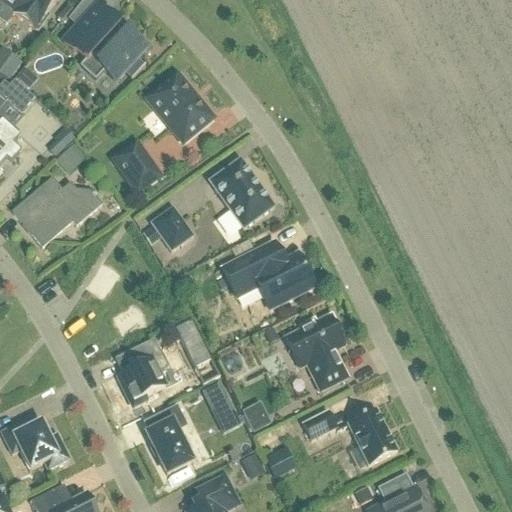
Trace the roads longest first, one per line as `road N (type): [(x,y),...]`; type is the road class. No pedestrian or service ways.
road 1 (residential): [(470,511),(334,245),(262,125),(151,0)]
road 2 (residential): [(0,264),(50,335),(141,511)]
